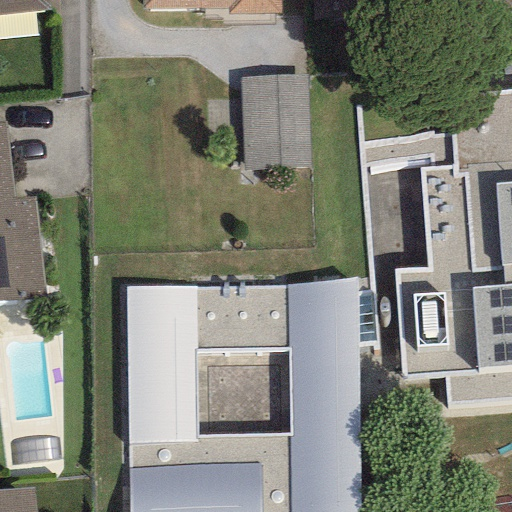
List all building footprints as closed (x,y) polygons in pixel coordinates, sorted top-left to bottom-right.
[(0,0),(0,16),(47,11),(46,0),(0,0)] [(141,0),(142,10),(227,10),(227,15),(279,15),(279,0),(141,0)] [(509,0),(340,0),(340,13),(510,9),(509,0)] [(306,75),(238,77),(241,170),(309,168),(306,75)] [(511,90),(447,95),(452,167),(421,170),(429,268),(394,271),(402,377),(444,374),(446,402),(511,397),(511,90)] [(0,301),(43,296),(32,197),(13,200),(4,122),(0,122),(0,301)] [(125,286),(127,511),(359,511),(356,277),(282,287),(125,286)] [(35,511),(32,488),(0,491),(0,511),(35,511)]
